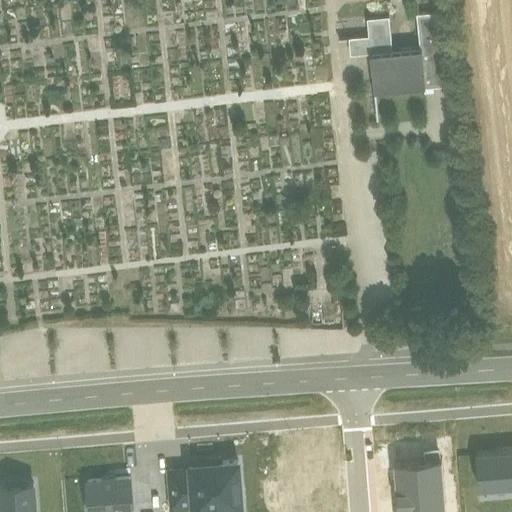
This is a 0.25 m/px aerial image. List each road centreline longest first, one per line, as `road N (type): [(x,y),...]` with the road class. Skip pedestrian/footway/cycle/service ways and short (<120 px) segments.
road 1 (tertiary): [(0,405),(348,377)]
road 2 (tertiary): [(348,377),(511,367)]
road 3 (residential): [(348,377),(360,511)]
